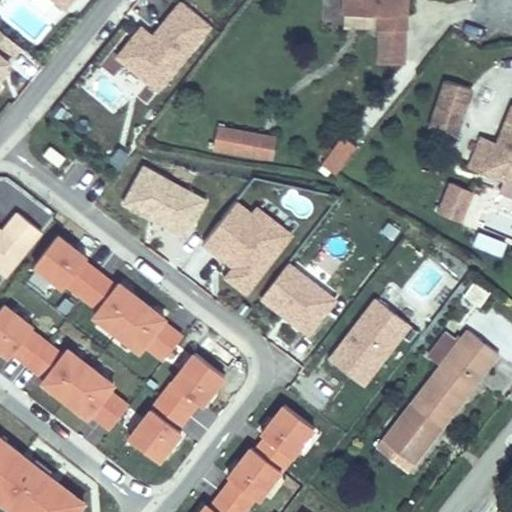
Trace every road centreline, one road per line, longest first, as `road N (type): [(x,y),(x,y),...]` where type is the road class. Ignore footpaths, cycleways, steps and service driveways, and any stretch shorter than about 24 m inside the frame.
road 1 (residential): [(151,511),(261,382),(257,358),(0,139)]
road 2 (residential): [(138,511),(128,490),(0,393)]
road 3 (residential): [(0,134),(111,0)]
